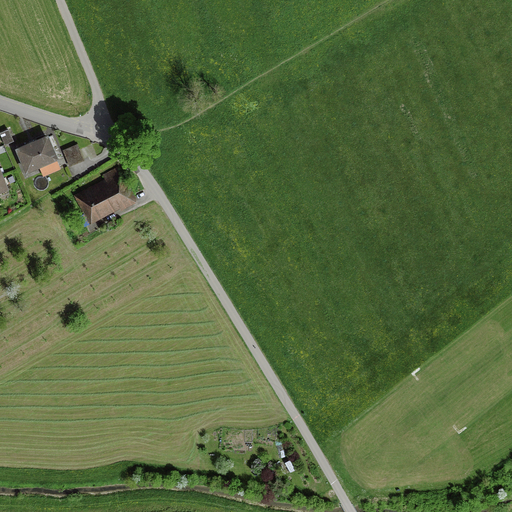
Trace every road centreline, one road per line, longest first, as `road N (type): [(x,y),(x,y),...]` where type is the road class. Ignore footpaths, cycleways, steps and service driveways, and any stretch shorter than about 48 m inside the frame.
road 1 (residential): [(349,511),(179,226),(137,164),(97,127)]
road 2 (unclassified): [(97,127),(98,99),(58,0)]
